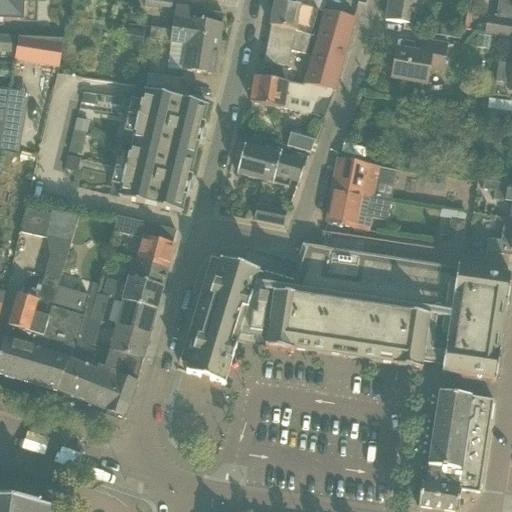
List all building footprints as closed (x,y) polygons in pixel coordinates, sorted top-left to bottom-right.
[(0,0),(0,19),(21,21),(21,0),(0,0)] [(172,0),(124,0),(144,3),(144,8),(171,12),(172,0)] [(298,5),(298,4),(278,0),(275,0),(270,26),(279,28),(279,27),(295,30),(294,33),(310,37),(317,10),(298,5)] [(298,0),(298,4),(298,5),(317,10),(324,11),(326,0),(298,0)] [(389,0),(386,21),(416,26),(420,0),(389,0)] [(511,0),(500,0),(497,19),(487,17),(485,35),(511,38),(511,0)] [(223,15),(191,10),(191,8),(176,5),(172,28),(181,29),(181,34),(188,34),(187,35),(220,39),(222,25),(221,25),(223,15)] [(324,10),(311,57),(303,86),(332,91),(335,91),(356,19),(324,10)] [(271,27),(264,63),(261,79),(278,82),(285,83),(291,52),(305,55),(310,37),(294,33),(295,30),(279,27),(279,28),(270,26),(270,27),(271,27)] [(181,71),(195,73),(215,76),(220,39),(187,35),(188,34),(181,34),(181,29),(172,28),(171,32),(151,29),(149,41),(170,44),(170,45),(184,47),(181,71)] [(144,32),(129,30),(127,43),(142,45),(144,32)] [(0,53),(14,54),(15,37),(0,36),(0,53)] [(42,39),(37,63),(59,69),(66,40),(42,39)] [(392,79),(427,86),(429,72),(443,74),(448,44),(421,40),(419,54),(397,50),(392,79)] [(509,85),(508,93),(511,93),(511,66),(499,64),(496,83),(509,85)] [(148,75),(146,88),(178,92),(180,80),(148,75)] [(271,108),(284,110),(310,116),(311,115),(322,120),(332,91),(303,86),(285,83),(278,82),(261,79),(255,78),(251,105),(271,108)] [(178,92),(146,88),(142,103),(141,103),(133,134),(133,135),(134,135),(132,145),(129,155),(128,155),(120,187),(121,187),(118,199),(180,214),(184,198),(186,199),(192,176),(190,175),(194,161),(197,146),(198,146),(199,146),(205,123),(203,123),(207,107),(186,102),(188,94),(178,92)] [(0,141),(5,112),(9,112),(12,93),(8,92),(8,91),(0,89),(0,141)] [(511,111),(488,108),(485,126),(511,128),(511,111)] [(77,119),(74,131),(87,134),(90,122),(77,119)] [(355,143),(373,147),(376,130),(358,126),(355,143)] [(84,145),(87,134),(74,131),(71,142),(84,145)] [(290,134),(285,148),(310,155),(314,141),(290,134)] [(51,167),(63,170),(70,144),(58,141),(51,167)] [(266,153),(263,152),(244,147),(237,175),(288,187),(290,179),(300,182),(308,159),(293,154),(292,158),(281,156),(282,150),(267,147),(266,153)] [(64,170),(77,173),(80,160),(68,157),(64,170)] [(391,202),(395,185),(398,172),(357,163),(337,159),(331,189),(333,189),(333,193),(330,193),(337,194),(337,196),(341,197),(341,195),(345,196),(346,192),(364,195),(364,196),(377,199),(391,202)] [(434,180),(432,192),(444,194),(446,183),(434,180)] [(511,219),(511,185),(484,182),(483,191),(494,193),(493,202),(511,204),(509,219),(511,219)] [(377,199),(364,196),(364,195),(346,192),(345,196),(341,195),(341,197),(337,196),(337,194),(330,193),(332,194),(326,223),(346,227),(357,230),(357,229),(357,230),(370,233),(377,200),(377,199)] [(258,206),(255,221),(255,222),(283,227),(286,211),(258,206)] [(50,258),(41,288),(37,286),(36,291),(28,288),(25,298),(16,296),(0,352),(0,375),(58,392),(61,393),(74,362),(70,361),(77,340),(44,329),(47,317),(49,307),(52,308),(65,263),(70,244),(79,217),(51,212),(51,215),(26,210),(21,233),(46,239),(50,258)] [(144,233),(147,224),(117,217),(114,233),(142,239),(143,237),(144,233)] [(511,219),(509,219),(504,219),(501,242),(487,240),(486,253),(511,256),(511,219)] [(460,247),(462,235),(448,232),(446,244),(460,247)] [(143,237),(142,239),(135,262),(167,270),(174,245),(173,245),(143,237)] [(394,367),(417,371),(422,371),(423,363),(443,366),(442,374),(491,381),(496,382),(500,354),(499,354),(507,305),(511,277),(307,246),(295,284),(211,259),(179,364),(188,367),(186,374),(198,378),(201,379),(225,386),(238,344),(270,349),(288,352),(293,352),(394,367)] [(121,302),(157,311),(167,270),(135,262),(132,261),(121,302)] [(58,288),(52,308),(84,318),(88,297),(58,288)] [(157,311),(121,302),(115,326),(150,336),(157,311)] [(89,320),(100,324),(105,307),(93,303),(89,320)] [(49,307),(47,317),(81,328),(84,318),(52,308),(49,307)] [(77,340),(81,328),(47,317),(44,329),(77,340)] [(96,343),(101,324),(100,324),(89,320),(83,343),(95,347),(97,348),(98,343),(96,343)] [(150,336),(115,326),(108,352),(143,361),(150,336)] [(74,362),(61,393),(85,403),(98,373),(105,358),(80,350),(76,363),(74,362)] [(143,361),(108,352),(108,353),(109,353),(107,359),(105,358),(98,373),(137,383),(143,361)] [(125,419),(138,383),(137,383),(98,373),(85,403),(125,419)] [(427,476),(481,484),(494,401),(471,398),(439,393),(427,476)] [(418,508),(446,511),(457,511),(461,491),(480,494),(481,484),(427,476),(426,485),(421,484),(418,508)] [(0,511),(57,511),(53,510),(53,509),(39,507),(42,503),(41,501),(35,504),(22,502),(22,500),(20,500),(19,502),(11,501),(3,500),(4,498),(1,497),(1,499),(0,499),(0,511)]
